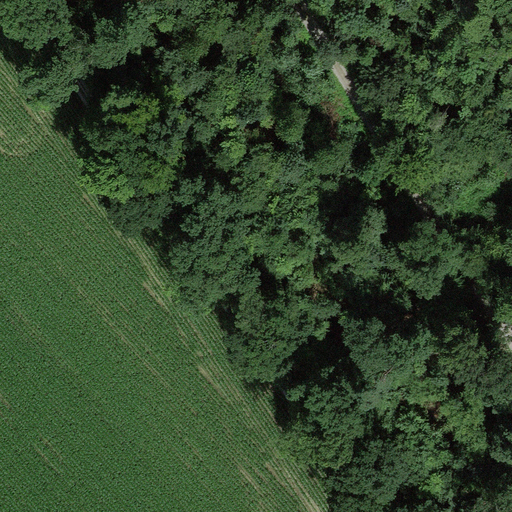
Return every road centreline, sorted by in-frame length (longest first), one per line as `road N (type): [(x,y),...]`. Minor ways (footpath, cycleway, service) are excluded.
road 1 (track): [(395,511),(48,0)]
road 2 (track): [(511,357),(302,0)]
